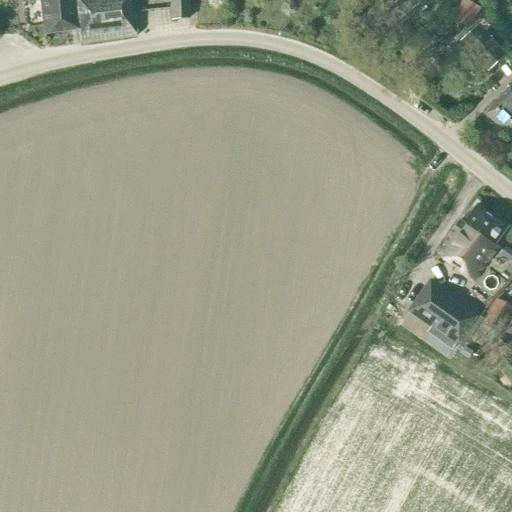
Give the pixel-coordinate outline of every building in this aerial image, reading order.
[(79,29),(81,44),(137,37),(131,0),(40,0),(45,34),(79,29)] [(169,0),(170,20),(189,20),(188,0),(169,0)] [(468,29),(480,8),(467,1),(456,22),(468,29)] [(459,41),(487,73),(507,56),(479,24),(459,41)] [(430,64),(439,74),(445,67),(437,58),(430,64)] [(511,88),(502,99),(500,97),(485,114),(509,136),(511,132),(511,88)] [(475,280),(497,248),(494,245),(506,227),(477,206),(464,222),(460,220),(437,251),(475,280)] [(432,278),(406,314),(454,349),(480,312),(432,278)] [(494,332),(499,335),(511,309),(511,308),(496,300),(483,326),(484,327),(481,332),(491,337),(494,332)] [(509,350),(500,340),(480,357),(489,367),(509,350)] [(468,350),(463,357),(471,363),(476,355),(468,350)]
